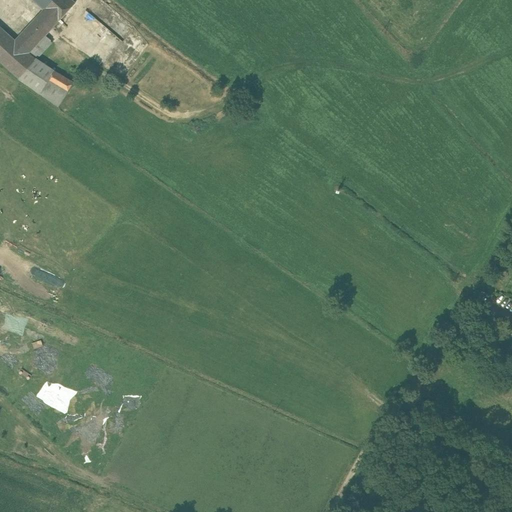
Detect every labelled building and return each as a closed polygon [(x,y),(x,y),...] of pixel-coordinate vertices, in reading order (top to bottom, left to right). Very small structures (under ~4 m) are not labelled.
[(75,3),(71,0),(32,0),(44,10),(57,23),(75,3)] [(178,114),(222,96),(97,0),(96,0),(60,40),(178,114)] [(57,23),(44,10),(38,16),(52,29),(57,23)] [(52,29),(38,16),(15,40),(29,53),(46,35),(52,29)] [(15,40),(0,26),(0,61),(19,79),(36,59),(29,53),(15,40)] [(46,35),(29,53),(36,59),(53,42),(46,35)] [(54,70),(36,59),(19,79),(39,93),(47,81),(54,70)] [(73,82),(54,70),(47,81),(67,93),(73,82)] [(67,93),(47,81),(39,93),(58,106),(67,93)] [(0,302),(0,313),(40,335),(45,326),(39,323),(43,317),(7,297),(3,304),(0,302)] [(0,381),(29,411),(34,406),(4,375),(0,379),(0,381)]
